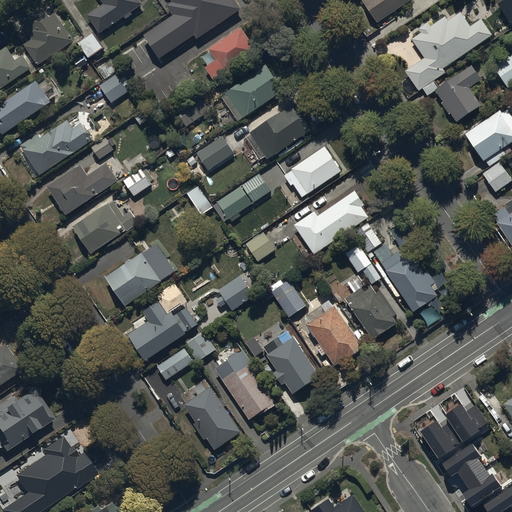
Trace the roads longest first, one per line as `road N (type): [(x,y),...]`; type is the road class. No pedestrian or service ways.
road 1 (residential): [(301,0),(511,310)]
road 2 (residential): [(196,511),(0,223)]
road 3 (tertiary): [(361,415),(511,314)]
road 4 (tertiary): [(220,511),(361,415)]
